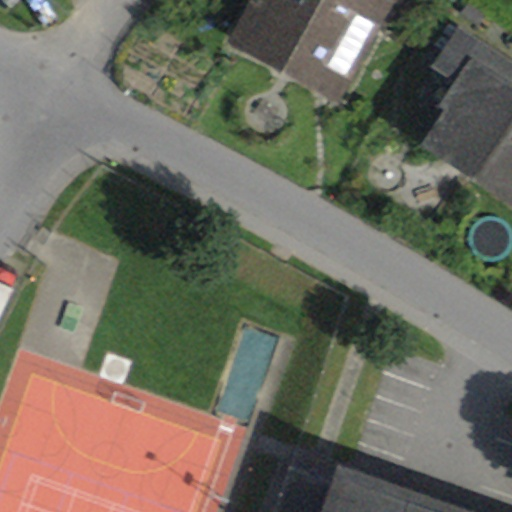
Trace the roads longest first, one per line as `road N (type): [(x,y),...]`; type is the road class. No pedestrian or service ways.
road 1 (tertiary): [(511,340),(341,236),(59,87)]
road 2 (residential): [(59,87),(0,221)]
